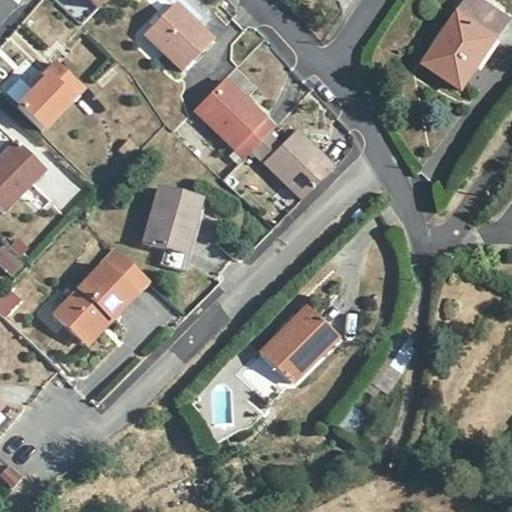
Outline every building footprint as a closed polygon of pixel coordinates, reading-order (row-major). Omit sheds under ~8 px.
[(85,0),(95,10),(106,0),(85,0)] [(426,68),(462,94),(510,29),(474,2),(426,68)] [(188,3),(175,17),(200,41),(212,27),(188,3)] [(200,41),(175,17),(147,45),(184,81),(212,52),(200,41)] [(14,129),(39,153),(78,110),(54,89),(14,129)] [(194,120),(238,169),(256,152),(271,137),(226,90),(194,120)] [(271,164),(305,201),(335,170),(299,134),(285,148),(271,164)] [(256,152),(271,164),(285,148),(271,137),(256,152)] [(0,218),(7,225),(50,185),(21,158),(0,177),(0,218)] [(186,252),(201,202),(155,191),(142,243),(166,253),(162,273),(184,279),(191,257),(186,252)] [(0,271),(9,278),(21,263),(0,246),(0,271)] [(119,327),(152,289),(120,259),(63,320),(93,346),(115,325),(119,327)] [(0,314),(7,319),(19,298),(4,289),(0,295),(0,314)] [(302,312),(252,360),(283,392),(333,343),(302,312)] [(338,427),(354,435),(364,415),(349,407),(338,427)] [(0,494),(2,496),(19,480),(0,459),(0,494)]
